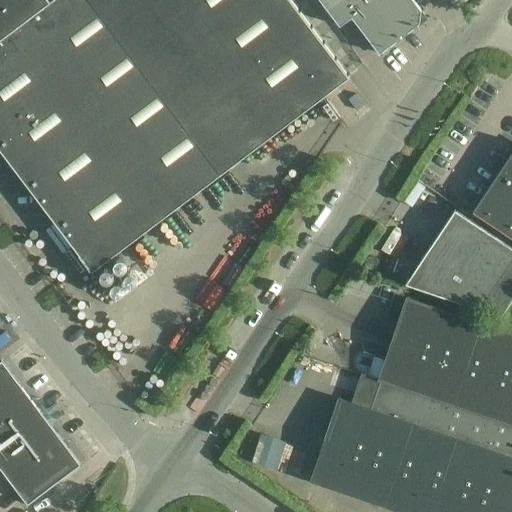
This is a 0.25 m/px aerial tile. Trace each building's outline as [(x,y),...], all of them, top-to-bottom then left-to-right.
[(49,0),(0,0),(0,148),(92,270),(219,174),(88,0),(50,0),(50,1),(49,0)] [(88,0),(219,174),(335,87),(348,77),(290,0),(88,0)] [(379,54),(419,23),(417,20),(418,13),(421,10),(413,0),(319,0),(340,26),(352,17),(379,54)] [(511,152),(472,211),(511,237),(511,152)] [(511,299),(511,247),(455,209),(405,283),(501,316),(511,299)] [(114,276),(114,275),(113,273),(113,272),(112,271),(111,270),(109,269),(108,269),(106,269),(104,269),(103,270),(101,271),(100,272),(100,274),(99,275),(99,277),(99,278),(100,280),(101,281),(102,282),(103,283),(104,283),(106,284),(107,284),(109,283),(110,283),(111,282),(113,280),(113,279),(114,278),(114,276)] [(380,379),(511,424),(511,331),(407,296),(378,379),(380,379)] [(0,467),(27,504),(41,494),(80,465),(46,419),(2,361),(0,362),(0,467)] [(511,511),(511,424),(380,379),(371,408),(339,397),(311,480),(404,511),(511,511)]
